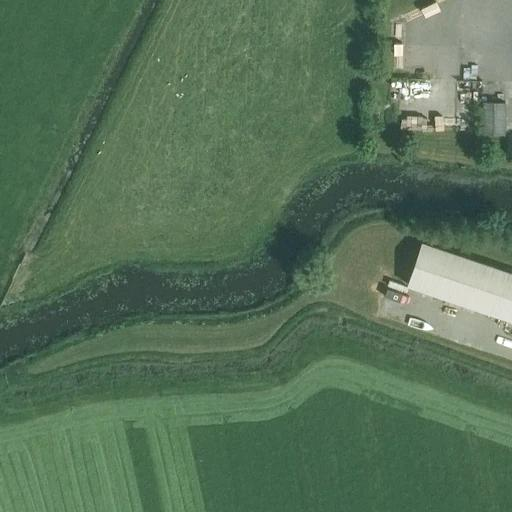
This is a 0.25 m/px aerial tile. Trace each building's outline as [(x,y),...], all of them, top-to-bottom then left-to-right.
[(505,101),(482,101),(481,133),(504,134),(505,101)] [(408,285),(436,294),(450,251),(422,242),(408,285)] [(449,299),(463,303),(477,261),(450,251),(436,294),(449,299)] [(463,303),(490,313),(504,270),(477,261),(463,303)] [(511,272),(504,270),(490,313),(511,320),(511,272)]
